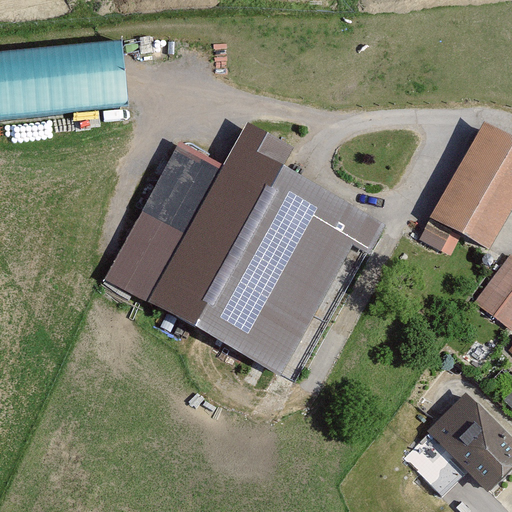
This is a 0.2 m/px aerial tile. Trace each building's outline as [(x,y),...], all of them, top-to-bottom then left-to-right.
[(0,0),(0,8),(49,0),(0,0)] [(0,40),(0,110),(132,104),(128,34),(0,40)] [(105,285),(156,310),(285,378),(354,249),(373,258),(389,227),(287,173),(298,153),(252,129),(230,171),(182,146),(143,219),(105,285)] [(511,237),(511,140),(489,129),(438,223),(502,257),(511,237)] [(433,229),(425,242),(444,253),(452,240),(433,229)] [(511,259),(486,292),(511,313),(511,259)] [(477,511),(511,476),(511,445),(466,401),(404,464),(453,511),(477,511)]
